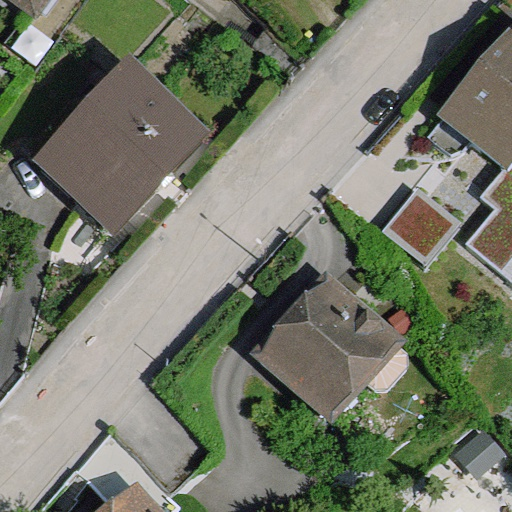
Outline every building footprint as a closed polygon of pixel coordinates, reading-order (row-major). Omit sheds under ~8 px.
[(17,0),(32,11),(40,0),(17,0)] [(511,42),(449,119),(511,170),(511,169),(511,42)] [(117,231),(204,136),(128,67),(41,162),(117,231)] [(425,188),(393,232),(437,264),(469,220),(425,188)] [(327,280),(260,354),(330,416),(397,342),(327,280)] [(151,511),(135,494),(114,511),(151,511)]
